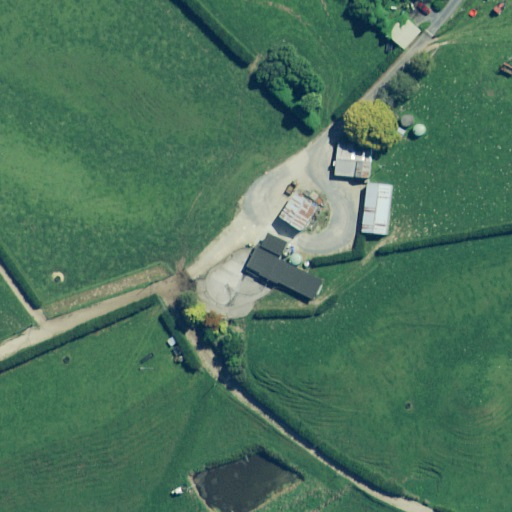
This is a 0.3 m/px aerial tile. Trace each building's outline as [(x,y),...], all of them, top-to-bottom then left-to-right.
[(421,33),(403,17),(387,35),(405,50),(421,33)] [(372,146),(339,143),(336,176),(369,179),(372,146)] [(393,187),(368,184),(363,233),(387,236),(393,187)] [(318,209),(297,195),(281,218),(303,232),(318,209)] [(290,248),(273,239),(268,250),(285,259),(290,248)] [(323,283),(259,249),(249,270),(273,283),(276,278),(315,298),(323,283)]
